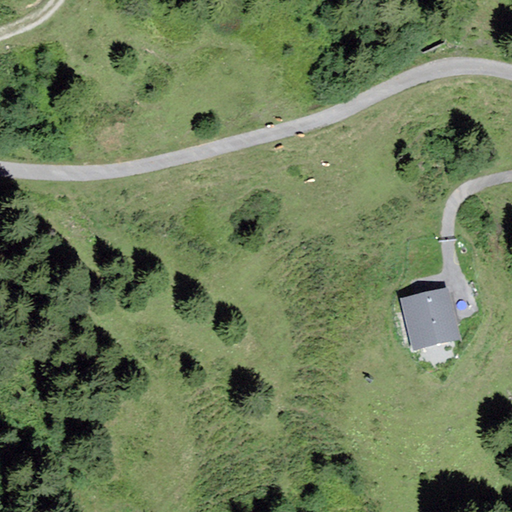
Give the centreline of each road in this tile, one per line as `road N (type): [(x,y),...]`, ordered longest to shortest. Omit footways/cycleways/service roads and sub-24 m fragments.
road 1 (unclassified): [(0,168),(145,165),(325,117),(435,69),(511,72)]
road 2 (track): [(449,271),(449,222),(458,199),(511,176)]
